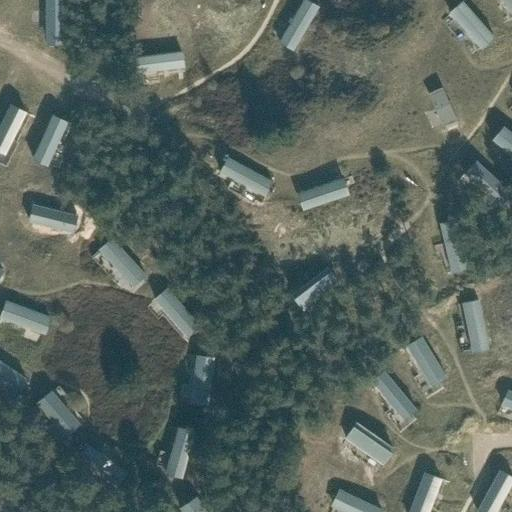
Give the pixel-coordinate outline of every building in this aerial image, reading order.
[(61,0),(44,0),(44,44),(62,46),(61,0)] [(308,0),(301,0),(278,42),(293,50),(318,6),(308,0)] [(463,0),(448,12),(481,49),(494,37),(463,0)] [(511,0),(501,0),(511,15),(511,0)] [(134,56),(135,73),(184,68),(182,51),(134,56)] [(442,87),(427,94),(442,126),(456,120),(442,87)] [(25,112),(8,103),(0,120),(0,153),(3,155),(25,112)] [(66,122),(52,115),(31,159),(46,166),(66,122)] [(511,132),(503,125),(491,139),(511,156),(511,132)] [(271,181),(226,157),(218,172),(264,196),(271,181)] [(476,160),(464,173),(500,207),(511,193),(476,160)] [(343,178),(296,193),(302,210),(349,195),(343,178)] [(68,212),(37,204),(32,219),(64,227),(68,212)] [(456,219),(439,223),(450,273),(467,269),(456,219)] [(112,237),(97,249),(132,287),(146,275),(112,237)] [(327,266),(290,295),(302,311),(339,283),(327,266)] [(201,326),(166,288),(152,299),(187,338),(201,326)] [(51,316),(5,298),(0,311),(0,316),(45,333),(51,316)] [(478,299),(462,302),(471,353),(489,350),(478,299)] [(404,345),(430,387),(447,378),(421,335),(404,345)] [(214,357),(195,354),(189,404),(208,407),(214,357)] [(0,358),(0,379),(17,391),(26,376),(0,358)] [(368,381),(402,421),(416,409),(383,370),(368,381)] [(51,388),(35,402),(64,436),(80,422),(51,388)] [(511,391),(507,389),(500,404),(511,409),(511,391)] [(195,431),(178,426),(165,473),(183,477),(195,431)] [(352,426),(344,438),(382,465),(390,453),(352,426)] [(88,443),(77,459),(114,488),(127,472),(88,443)] [(496,511),(511,482),(511,477),(498,469),(475,511),(496,511)] [(423,472),(408,511),(428,511),(441,479),(423,472)] [(337,489),(330,507),(339,511),(381,511),(382,510),(337,489)] [(216,511),(210,499),(189,509),(190,511),(216,511)]
